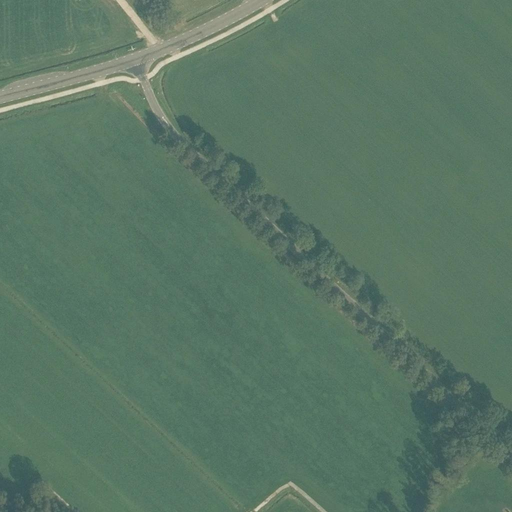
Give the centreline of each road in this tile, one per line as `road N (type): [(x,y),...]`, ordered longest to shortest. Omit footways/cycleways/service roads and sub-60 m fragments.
road 1 (unclassified): [(511,455),(174,135),(135,60)]
road 2 (tertiary): [(135,60),(264,0)]
road 3 (tertiary): [(0,98),(135,60)]
